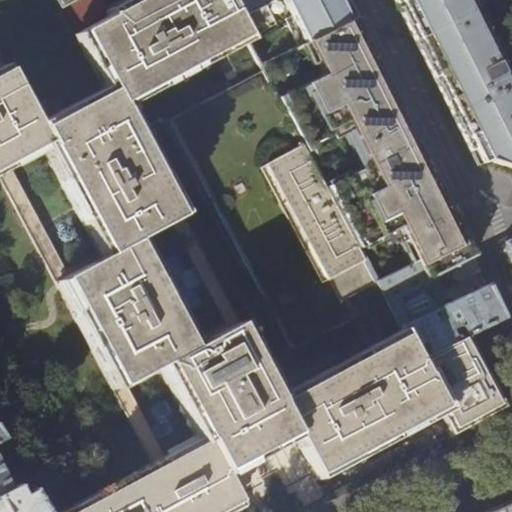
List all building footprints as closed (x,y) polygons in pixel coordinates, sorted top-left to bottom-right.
[(57,9),(51,0),(0,0),(0,60),(5,70),(45,142),(110,107),(71,35),(57,9)] [(51,0),(57,9),(73,0),(51,0)] [(139,0),(71,35),(110,107),(115,105),(241,37),(221,0),(139,0)] [(221,0),(241,37),(257,67),(305,44),(355,20),(345,0),(221,0)] [(511,98),(463,0),(392,0),(404,24),(422,62),(453,124),(475,168),(487,162),(494,166),(502,171),(507,169),(511,178),(511,98)] [(370,49),(355,20),(305,44),(321,76),(276,98),(302,146),(306,153),(341,135),(360,169),(324,188),(358,251),(398,230),(415,264),(417,263),(425,279),(447,269),(472,257),(474,256),(463,234),(429,167),(399,108),(370,49)] [(0,165),(45,142),(5,70),(0,72),(0,165)] [(276,98),(262,71),(168,121),(292,350),(349,320),(340,303),(355,295),(382,346),(402,335),(376,284),(364,263),(329,283),(267,164),(302,146),(276,98)] [(110,107),(45,142),(105,255),(130,242),(176,217),(115,105),(110,107)] [(306,153),(302,146),(267,164),(329,283),(364,263),(358,251),(324,188),(306,153)] [(511,182),(511,178),(507,169),(502,171),(509,184),(511,182)] [(511,238),(504,242),(501,252),(511,274),(511,238)] [(189,348),(130,242),(105,255),(59,280),(117,387),(162,363),(189,348)] [(479,273),(472,257),(447,269),(453,280),(458,283),(479,273)] [(426,280),(425,279),(417,263),(415,264),(376,284),(402,335),(414,359),(459,338),(474,332),(501,318),(486,287),(438,309),(422,284),(426,280)] [(275,402),(234,325),(189,348),(162,363),(205,442),(220,471),(292,432),(275,402)] [(459,338),(488,394),(502,387),(486,357),(474,332),(459,338)] [(382,346),(275,402),(292,432),(315,475),(406,426),(419,419),(438,409),(414,359),(402,335),(382,346)] [(459,338),(414,359),(438,409),(449,430),(494,405),(488,394),(459,338)] [(449,430),(438,409),(406,426),(417,447),(449,430)] [(0,448),(4,446),(0,440),(0,495),(8,491),(0,474),(0,448)] [(241,511),(242,511),(220,471),(205,442),(82,511),(241,511)] [(43,511),(26,483),(8,491),(0,495),(0,511),(43,511)] [(511,511),(511,501),(487,511),(511,511)]
